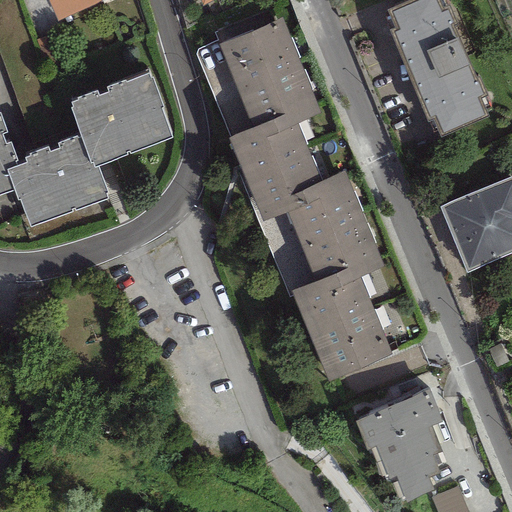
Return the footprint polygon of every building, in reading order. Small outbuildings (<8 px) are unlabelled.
[(47,0),(52,10),(76,0),(47,0)] [(444,0),(396,0),(374,9),(425,141),(489,116),(444,0)] [(314,114),(275,18),(215,42),(223,62),(248,126),(225,136),(258,219),(281,210),(309,278),(287,287),(323,378),(386,352),(355,276),(376,267),(337,170),(314,179),(291,123),(314,114)] [(145,67),(66,95),(78,129),(89,160),(169,133),(145,67)] [(0,115),(0,189),(14,184),(4,157),(14,153),(0,115)] [(89,160),(78,129),(14,153),(4,157),(14,184),(27,221),(102,193),(89,160)] [(511,178),(510,174),(435,203),(459,266),(511,246),(511,178)] [(419,393),(349,423),(361,451),(369,448),(383,480),(391,477),(401,500),(424,491),(420,482),(431,477),(425,460),(434,456),(423,431),(434,427),(419,393)] [(472,511),(461,483),(435,493),(442,511),(472,511)]
